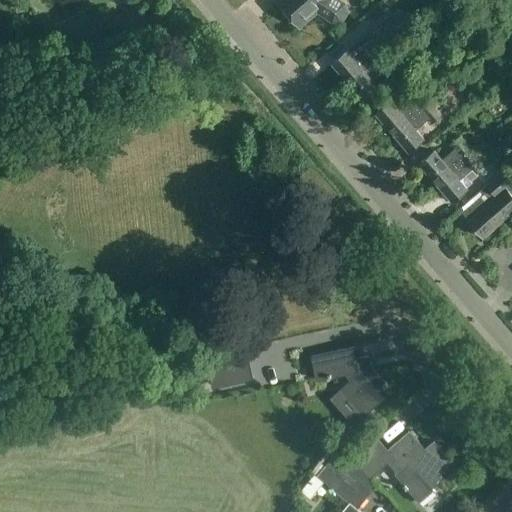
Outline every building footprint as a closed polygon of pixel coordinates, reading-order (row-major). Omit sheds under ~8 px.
[(282,0),(278,4),(299,27),(316,12),(332,22),(342,22),(347,12),(344,5),(336,0),(335,0),(282,0)] [(366,50),(354,61),(347,52),(331,66),(347,83),(385,50),(385,51),(407,31),(395,16),(373,37),(362,46),(366,50)] [(398,66),(385,51),(385,50),(347,83),(363,102),(378,88),(372,81),(384,70),(388,74),(398,66)] [(409,100),(398,110),(390,102),(375,115),(392,134),(429,101),(417,87),(406,97),(409,100)] [(423,139),(416,131),(429,120),(433,124),(442,116),(429,101),(392,134),(408,152),(423,139)] [(452,151),(442,160),(434,152),(419,165),(435,184),(473,151),(473,150),(461,137),(449,147),(452,151)] [(467,189),(460,181),(481,161),(473,151),(435,184),(452,202),(467,189)] [(481,238),(511,210),(511,175),(505,168),(498,174),(483,187),(463,205),(473,216),(467,221),(481,238)] [(352,348),(311,357),(316,381),(349,373),(350,377),(351,378),(339,389),(363,416),(374,405),(390,392),(369,368),(367,358),(355,361),(352,348)] [(246,352),(206,362),(211,384),(224,381),(225,386),(253,380),(246,352)] [(372,434),(348,455),(363,471),(370,479),(392,460),(400,470),(393,476),(416,502),(431,489),(429,487),(437,480),(439,482),(455,468),(442,453),(440,455),(431,444),(424,450),(408,432),(382,455),(377,448),(381,444),(372,434)] [(341,446),(316,477),(323,483),(348,504),(341,511),(357,511),(356,511),(366,498),(351,486),(363,471),(348,455),(341,446)] [(310,500),(323,483),(316,477),(315,477),(302,493),(310,500)]
